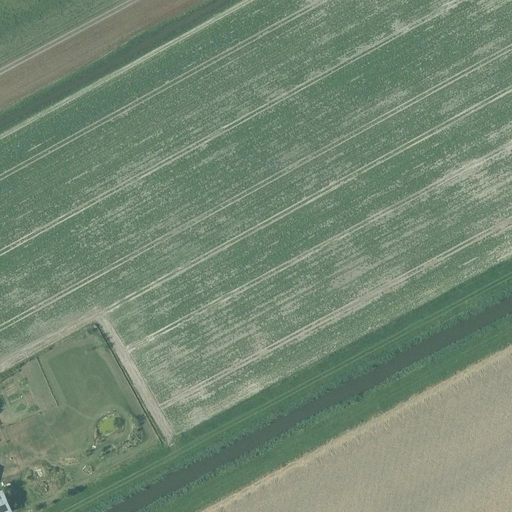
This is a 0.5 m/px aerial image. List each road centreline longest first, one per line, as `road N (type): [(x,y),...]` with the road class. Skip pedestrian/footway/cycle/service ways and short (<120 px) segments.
road 1 (track): [(511,274),(65,511)]
road 2 (track): [(511,326),(164,511)]
